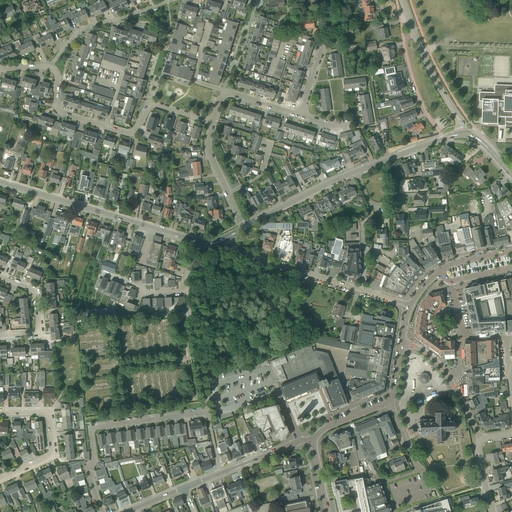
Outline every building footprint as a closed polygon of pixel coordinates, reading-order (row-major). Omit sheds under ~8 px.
[(35,11),(42,8),(38,0),(31,0),(32,0),(22,5),(24,9),(23,9),(25,14),(28,13),(28,12),(34,9),(35,11)] [(99,0),(95,2),(101,14),(107,11),(107,9),(110,8),(106,0),(100,3),(99,0)] [(113,0),(106,0),(110,8),(113,7),(115,12),(121,9),(117,0),(114,1),(113,0)] [(117,0),(121,9),(128,6),(127,3),(130,2),(128,0),(117,0)] [(237,7),(236,10),(242,12),(241,13),(244,14),(246,8),(244,7),(245,0),(238,0),(237,7)] [(274,0),(273,1),(268,1),(269,9),(285,6),(283,0),(274,0)] [(358,0),(359,4),(362,4),(362,5),(362,7),(364,7),(365,9),(365,15),(363,15),(364,21),(371,20),(371,15),(373,14),(372,6),(370,6),(368,0),(358,0)] [(204,13),(210,15),(214,3),(207,1),(204,13)] [(93,5),(86,7),(90,14),(93,13),(95,17),(101,14),(95,2),(92,3),(93,5)] [(214,3),(210,15),(217,17),(220,5),(214,3)] [(179,11),(177,17),(180,18),(181,16),(184,17),(185,15),(188,16),(191,7),(184,5),(182,12),(179,11)] [(1,11),(3,16),(5,20),(15,15),(16,16),(21,13),(18,7),(13,10),(12,6),(1,11)] [(78,12),(77,13),(81,21),(88,18),(87,15),(90,14),(86,7),(81,10),(80,8),(76,9),(78,12)] [(191,7),(188,16),(192,17),(191,19),(194,20),(195,18),(196,14),(197,9),(191,7)] [(67,13),(70,20),(73,19),(75,24),(81,21),(77,13),(75,14),(73,10),(70,12),(69,10),(66,11),(67,13)] [(63,20),(59,22),(63,31),(70,28),(67,22),(70,20),(67,13),(61,16),(63,20)] [(259,17),(257,23),(265,25),(266,22),(268,22),(269,20),(259,17)] [(54,19),(48,22),(51,29),(52,29),(53,32),(56,31),(57,34),(63,31),(59,22),(56,23),(54,19)] [(296,20),(297,23),(297,25),(302,24),(303,29),(314,28),(313,20),(304,21),(304,19),(296,20)] [(227,24),(226,27),(236,31),(238,24),(226,20),(225,23),(227,24)] [(47,35),(43,37),(47,45),(54,42),(52,37),(55,36),(53,32),(52,29),(51,29),(48,22),(48,21),(44,23),(48,31),(45,32),(47,35)] [(176,23),(174,30),(186,34),(187,31),(185,30),(186,26),(176,23)] [(257,23),(255,29),(265,32),(266,29),(263,28),(265,25),(257,23)] [(377,29),(376,29),(378,40),(388,38),(387,28),(383,29),(382,27),(383,27),(382,23),(374,24),(374,28),(377,28),(377,29)] [(223,30),(221,34),(234,38),(236,31),(226,27),(225,30),(223,30)] [(118,43),(122,31),(115,29),(114,32),(111,32),(109,38),(112,39),(113,37),(116,38),(115,43),(118,44),(118,43)] [(130,45),(131,45),(132,45),(133,43),(132,43),(133,40),(134,40),(136,31),(130,29),(128,33),(129,33),(126,41),(130,42),(129,43),(130,45)] [(255,29),(254,35),(261,37),(262,35),(264,35),(265,32),(255,29)] [(142,38),(148,40),(151,32),(144,30),(143,33),(143,34),(142,38)] [(174,30),(172,37),(182,40),(183,36),(185,37),(186,34),(174,30)] [(87,37),(86,40),(95,43),(98,33),(92,31),(91,35),(88,34),(87,34),(86,36),(87,37)] [(126,41),(129,33),(128,33),(122,31),(118,43),(121,43),(122,40),(126,41)] [(136,31),(134,40),(141,42),(142,38),(143,34),(143,33),(136,31)] [(151,32),(148,40),(155,42),(157,34),(151,32)] [(38,33),(32,36),(36,45),(39,43),(41,48),(47,45),(43,37),(40,38),(38,33)] [(223,37),(221,41),(232,44),(234,38),(221,34),(220,37),(223,37)] [(261,37),(254,35),(252,41),(262,44),(264,38),(261,37)] [(24,44),(28,53),(34,50),(33,48),(36,46),(36,45),(32,36),(29,37),(23,40),(24,44)] [(301,45),(304,46),(312,49),(314,43),(311,42),(312,38),(304,36),(303,39),(301,45)] [(172,37),(170,44),(185,48),(186,45),(181,43),(182,40),(172,37)] [(19,40),(12,43),(15,50),(18,48),(22,56),(28,53),(24,44),(21,45),(19,40)] [(84,43),(83,46),(85,46),(90,48),(91,48),(91,49),(92,49),(92,48),(94,49),(96,43),(95,43),(86,40),(86,43),(85,43),(84,43)] [(3,48),(7,57),(13,54),(12,51),(15,50),(12,43),(12,41),(6,44),(6,43),(2,45),(3,48)] [(218,43),(217,47),(230,51),(232,44),(221,41),(220,44),(218,43)] [(249,50),(256,52),(257,49),(260,50),(261,47),(249,43),(248,47),(249,48),(249,50)] [(361,45),(362,51),(367,51),(377,50),(376,43),(361,45)] [(185,48),(170,44),(168,50),(177,54),(179,50),(184,51),(185,48)] [(82,45),(80,51),(87,54),(87,53),(90,54),(91,49),(91,48),(90,48),(85,46),(83,46),(82,45)] [(304,46),(302,52),(310,55),(312,49),(304,46)] [(382,59),(379,60),(380,65),(389,64),(388,60),(389,60),(394,60),(393,54),(395,54),(393,46),(392,46),(387,47),(380,48),(381,55),(382,54),(382,59)] [(218,51),(217,54),(227,58),(230,51),(217,47),(216,50),(218,51)] [(141,58),(148,60),(150,54),(147,53),(144,52),(141,51),(138,50),(137,52),(139,53),(137,57),(141,58)] [(249,50),(247,56),(258,59),(259,57),(255,56),(256,52),(249,50)] [(301,55),(300,58),(308,61),(310,55),(302,52),(300,51),(299,54),(301,55)] [(330,55),(331,62),(340,61),(339,53),(330,55)] [(214,57),(213,61),(225,65),(227,58),(217,54),(216,58),(214,57)] [(75,56),(73,63),(83,66),(83,65),(84,62),(87,63),(88,60),(85,59),(78,57),(75,56)] [(247,56),(245,62),(252,65),(254,61),(260,63),(260,60),(258,59),(247,56)] [(141,58),(139,64),(146,66),(148,60),(141,58)] [(308,61),(300,58),(298,65),(306,67),(308,61)] [(169,75),(176,77),(179,67),(176,66),(177,61),(174,60),(173,63),(169,75)] [(214,65),(213,68),(223,71),(224,70),(225,67),(225,65),(213,61),(212,64),(214,65)] [(331,62),(332,69),(341,68),(340,61),(331,62)] [(162,73),(169,75),(173,63),(170,62),(169,64),(166,63),(162,73)] [(252,65),(245,62),(243,68),(250,71),(252,65)] [(71,69),(74,70),(79,71),(81,72),(81,71),(83,66),(73,63),(71,69)] [(139,64),(137,70),(144,72),(146,66),(139,64)] [(176,77),(183,79),(187,67),(183,66),(183,68),(179,67),(176,77)] [(294,70),(292,76),(302,79),(304,73),(296,70),(297,67),(291,66),(290,68),(294,70)] [(187,67),(183,79),(190,82),(193,71),(189,70),(190,68),(187,67)] [(394,67),(384,69),(386,77),(387,76),(388,76),(390,83),(389,84),(390,91),(394,90),(395,92),(401,90),(401,89),(404,88),(403,82),(403,80),(402,81),(400,73),(395,74),(394,67)] [(206,71),(206,73),(205,73),(221,78),(223,71),(213,68),(212,71),(210,70),(209,72),(206,71)] [(341,68),(332,69),(333,76),(342,75),(341,68)] [(137,70),(134,69),(133,71),(136,72),(135,76),(143,79),(144,72),(137,70)] [(74,70),(72,76),(80,78),(82,71),(81,71),(81,72),(79,71),(74,70)] [(205,73),(206,73),(205,73),(205,75),(208,76),(207,77),(210,78),(208,82),(219,85),(221,78),(205,73)] [(80,78),(72,76),(70,82),(78,84),(80,78)] [(294,79),(292,82),(300,85),(302,79),(292,76),(291,78),(294,79)] [(30,79),(24,77),(20,91),(23,91),(24,87),(28,88),(30,79)] [(137,81),(136,85),(144,88),(146,81),(135,78),(135,80),(137,81)] [(365,78),(358,79),(359,88),(366,87),(365,78)] [(4,89),(7,90),(10,80),(4,79),(2,84),(0,83),(0,92),(3,93),(4,89)] [(30,79),(28,88),(31,89),(29,94),(35,95),(38,87),(35,86),(36,81),(30,79)] [(237,86),(243,88),(246,81),(240,79),(237,86)] [(243,88),(250,90),(253,80),(250,79),(249,82),(246,81),(243,88)] [(358,79),(350,80),(352,89),(359,88),(358,79)] [(9,95),(15,97),(17,91),(18,88),(15,87),(16,82),(10,80),(7,90),(10,91),(9,95)] [(255,93),(256,92),(258,84),(259,82),(253,80),(250,90),(253,91),(253,92),(255,93)] [(352,89),(350,80),(343,81),(344,90),(352,89)] [(51,93),(52,92),(51,91),(52,89),(48,88),(49,84),(42,82),(41,87),(38,87),(35,95),(42,97),(43,95),(47,96),(48,94),(50,95),(51,93)] [(291,82),(289,88),(298,91),(300,91),(300,89),(300,88),(299,87),(300,85),(292,82),(291,82)] [(258,94),(261,95),(265,84),(262,83),(261,85),(258,84),(256,92),(258,93),(258,94)] [(136,87),(134,91),(142,94),(142,93),(143,93),(144,93),(144,91),(144,90),(143,90),(144,88),(136,85),(132,84),(132,86),(136,87)] [(265,95),(268,96),(270,88),(271,86),(265,84),(261,95),(264,96),(265,96),(265,95)] [(118,92),(118,93),(120,93),(125,95),(126,89),(123,87),(120,86),(118,92)] [(270,88),(268,96),(274,98),(276,90),(277,88),(274,87),(273,89),(270,88)] [(480,92),(479,101),(483,102),(483,113),(482,121),(482,124),(498,124),(498,123),(506,124),(506,122),(511,122),(511,87),(495,87),(495,93),(480,92)] [(289,88),(287,94),(288,94),(296,97),(297,95),(298,95),(299,94),(299,92),(300,91),(298,91),(289,88)] [(319,90),(320,97),(329,96),(328,88),(319,90)] [(134,91),(131,90),(129,96),(132,97),(140,100),(142,94),(134,91)] [(63,104),(69,106),(72,98),(73,95),(70,94),(69,95),(64,94),(61,92),(60,99),(64,100),(63,104)] [(296,97),(288,94),(287,100),(285,99),(284,101),(287,102),(287,101),(294,103),(296,97)] [(359,96),(360,103),(369,102),(368,94),(359,96)] [(320,97),(321,104),(330,103),(329,96),(320,97)] [(408,97),(392,100),(393,106),(398,105),(399,110),(402,109),(413,106),(413,104),(412,100),(412,101),(411,99),(409,100),(408,97)] [(29,106),(28,109),(36,112),(38,104),(35,104),(36,100),(27,98),(25,105),(29,106)] [(69,106),(76,108),(78,100),(72,98),(69,106)] [(128,98),(126,104),(134,106),(135,106),(136,104),(135,103),(136,100),(128,98)] [(76,108),(82,110),(84,102),(78,100),(76,108)] [(82,110),(88,112),(91,102),(85,100),(84,102),(82,110)] [(88,112),(94,114),(97,104),(97,103),(91,102),(88,112)] [(360,103),(361,111),(371,109),(369,102),(360,103)] [(330,103),(321,104),(322,112),(331,110),(330,103)] [(94,114),(100,116),(102,108),(103,106),(97,104),(94,114)] [(126,104),(124,110),(132,112),(134,106),(126,104)] [(226,124),(232,126),(232,123),(235,116),(237,108),(231,106),(229,114),(231,114),(230,119),(227,118),(226,124)] [(102,108),(100,116),(106,118),(108,110),(102,108)] [(241,117),(243,110),(237,108),(235,116),(241,117)] [(361,111),(363,118),(372,116),(371,109),(361,111)] [(124,110),(123,116),(122,116),(130,118),(132,112),(124,110)] [(247,119),(249,112),(243,110),(241,117),(247,119)] [(398,116),(400,121),(402,121),(404,126),(410,123),(409,120),(417,116),(415,110),(408,113),(408,112),(398,116)] [(253,121),(255,114),(249,112),(247,119),(253,121)] [(122,116),(123,116),(117,114),(116,117),(122,119),(121,122),(128,124),(130,118),(122,116)] [(249,131),(252,132),(255,133),(256,131),(253,130),(255,122),(258,123),(258,125),(261,125),(263,119),(260,118),(261,116),(255,114),(253,121),(250,129),(249,131)] [(264,124),(271,126),(273,118),(266,115),(264,124)] [(41,128),(43,129),(47,118),(40,116),(38,124),(41,125),(41,128)] [(150,133),(155,135),(157,136),(159,131),(154,130),(158,120),(157,119),(158,118),(157,117),(155,116),(155,117),(154,119),(150,117),(146,128),(151,130),(150,133)] [(372,116),(363,118),(364,125),(373,123),(372,116)] [(50,135),(54,136),(57,125),(52,123),(54,120),(47,118),(43,129),(46,130),(47,127),(52,129),(50,135)] [(172,125),(173,120),(166,118),(163,129),(170,132),(172,125)] [(273,118),(271,126),(278,129),(281,120),(273,118)] [(176,141),(184,144),(186,136),(185,136),(186,134),(183,134),(186,124),(179,122),(176,132),(179,133),(179,134),(178,134),(176,141)] [(58,133),(66,136),(69,124),(65,123),(65,124),(62,123),(61,126),(57,125),(54,136),(57,137),(58,133)] [(282,131),(288,133),(291,125),(285,123),(282,131)] [(411,123),(405,125),(408,130),(410,132),(415,129),(418,133),(422,131),(421,130),(424,128),(420,123),(418,125),(417,124),(414,126),(411,123)] [(69,124),(66,136),(72,138),(73,135),(76,126),(69,124)] [(288,133),(294,134),(297,127),(291,125),(288,133)] [(189,136),(193,137),(198,139),(201,129),(192,126),(189,136)] [(222,134),(229,136),(229,135),(233,137),(234,133),(233,132),(234,129),(225,126),(222,134)] [(294,134),(300,136),(303,129),(297,127),(294,134)] [(303,137),(306,138),(309,131),(303,129),(300,136),(299,139),(302,140),(303,137)] [(81,140),(88,142),(91,132),(84,130),(83,135),(79,133),(78,136),(77,137),(76,140),(81,141),(81,140)] [(309,131),(306,138),(312,140),(315,133),(309,131)] [(91,132),(88,142),(94,144),(93,147),(98,149),(101,139),(97,138),(98,134),(91,132)] [(325,146),(326,144),(329,135),(322,133),(319,142),(322,143),(322,145),(325,146)] [(25,148),(28,137),(24,135),(20,147),(25,148)] [(232,146),(233,146),(234,146),(236,147),(236,146),(237,143),(240,143),(241,140),(233,137),(229,135),(229,136),(227,144),(232,146)] [(329,135),(326,144),(329,145),(329,146),(332,147),(333,146),(336,137),(329,135)] [(369,139),(375,151),(383,147),(376,135),(369,139)] [(103,144),(113,147),(115,139),(105,136),(103,144)] [(149,136),(147,143),(151,144),(156,145),(155,147),(160,148),(162,140),(154,137),(149,136)] [(118,149),(128,152),(131,144),(121,141),(118,149)] [(358,148),(354,150),(358,157),(364,154),(359,144),(357,146),(358,148)] [(443,150),(440,150),(442,159),(443,158),(443,162),(447,161),(450,158),(454,151),(449,147),(448,147),(446,145),(443,150)] [(135,156),(144,158),(147,149),(137,146),(135,156)] [(238,156),(243,158),(243,157),(244,153),(246,153),(247,150),(236,146),(236,147),(234,146),(233,146),(232,146),(231,151),(232,151),(231,154),(231,153),(231,154),(238,156)] [(298,156),(302,157),(305,155),(306,151),(294,147),(298,156)] [(13,162),(10,161),(13,151),(9,149),(5,160),(6,160),(4,167),(11,169),(13,162)] [(358,157),(354,150),(350,152),(349,149),(342,152),(346,162),(350,160),(351,163),(354,161),(354,160),(358,157)] [(82,150),(81,155),(97,160),(98,155),(94,154),(92,153),(82,150)] [(450,158),(447,161),(453,165),(455,162),(459,165),(461,162),(464,159),(464,158),(454,151),(450,158)] [(256,153),(255,157),(256,157),(255,161),(260,163),(263,154),(257,152),(256,153)] [(337,157),(330,161),(334,169),(346,163),(341,153),(336,156),(337,157)] [(23,154),(21,161),(24,162),(23,166),(24,166),(23,168),(22,173),(30,175),(31,170),(32,168),(28,167),(29,163),(30,159),(28,159),(28,158),(26,158),(27,155),(24,154),(23,154)] [(237,156),(235,160),(237,160),(236,163),(243,166),(247,167),(247,166),(248,162),(250,163),(251,161),(252,160),(243,157),(243,158),(238,156),(238,157),(237,156)] [(182,168),(182,171),(200,169),(199,162),(197,162),(196,158),(188,159),(189,163),(192,163),(192,166),(189,167),(189,166),(186,167),(182,168)] [(334,169),(330,161),(329,159),(324,162),(322,161),(321,163),(320,164),(320,166),(321,168),(323,169),(324,168),(326,171),(327,173),(334,169)] [(415,168),(419,167),(416,159),(402,165),(407,177),(416,173),(415,168)] [(38,174),(39,174),(38,177),(45,180),(47,171),(43,170),(46,163),(42,162),(38,174)] [(311,170),(307,172),(311,181),(318,177),(316,174),(320,172),(316,162),(309,166),(311,170)] [(291,169),(288,164),(284,166),(289,176),(293,174),(291,169)] [(65,186),(71,187),(75,173),(77,166),(73,165),(71,171),(68,178),(67,178),(65,186)] [(243,166),(240,173),(246,176),(248,171),(251,172),(252,170),(252,169),(252,168),(249,168),(249,167),(247,166),(247,167),(243,166)] [(469,167),(463,172),(466,176),(469,179),(471,177),(476,183),(478,181),(480,184),(485,180),(483,177),(486,174),(485,174),(485,173),(484,171),(483,172),(481,169),(477,172),(476,170),(473,172),(472,171),(469,167)] [(200,169),(182,171),(179,171),(179,177),(185,176),(184,173),(187,173),(193,172),(193,176),(201,175),(200,169)] [(50,181),(58,184),(60,176),(57,175),(58,171),(54,170),(50,181)] [(311,181),(307,172),(303,174),(301,170),(294,173),(299,183),(303,181),(304,184),(311,181)] [(81,175),(78,190),(84,191),(84,190),(87,191),(87,189),(91,190),(95,173),(90,172),(89,178),(86,177),(86,176),(81,175)] [(266,177),(270,185),(274,183),(270,174),(266,177)] [(287,181),(283,183),(288,192),(295,188),(289,176),(285,178),(287,181)] [(415,182),(410,183),(411,190),(415,190),(416,190),(423,189),(423,184),(426,183),(425,177),(414,179),(415,182)] [(94,195),(94,196),(98,197),(99,196),(100,197),(101,193),(107,194),(110,180),(104,178),(103,184),(98,182),(94,195)] [(119,190),(116,189),(117,187),(118,187),(119,184),(118,184),(118,182),(113,180),(110,191),(112,191),(109,199),(116,201),(119,190)] [(288,192),(283,183),(281,184),(279,181),(274,183),(280,196),(288,192)] [(194,184),(195,191),(203,190),(203,194),(211,194),(210,186),(203,186),(203,184),(194,184)] [(493,190),(491,191),(494,194),(495,193),(497,195),(500,193),(503,197),(509,191),(504,186),(501,189),(499,185),(498,186),(496,184),(491,188),(493,190)] [(267,192),(261,196),(260,196),(264,202),(264,204),(273,199),(272,197),(275,195),(273,191),(270,185),(265,187),(266,189),(267,192)] [(337,193),(340,197),(342,203),(349,199),(357,195),(354,189),(349,187),(348,186),(345,189),(337,193)] [(127,205),(136,207),(138,199),(133,197),(134,194),(133,194),(134,190),(130,189),(128,196),(129,197),(127,205)] [(244,192),(249,202),(252,200),(253,203),(255,207),(264,202),(260,196),(261,196),(260,195),(259,192),(255,195),(251,197),(247,191),(244,192)] [(417,193),(417,196),(414,196),(414,205),(424,205),(425,200),(427,199),(427,192),(417,193)] [(322,198),(323,199),(327,207),(328,208),(339,203),(335,195),(332,196),(331,193),(322,198)] [(166,204),(165,204),(165,205),(166,205),(164,212),(165,212),(164,216),(170,218),(173,210),(169,209),(172,199),(167,197),(167,198),(166,204)] [(207,198),(207,210),(213,209),(213,207),(216,207),(216,197),(207,198)] [(22,219),(23,219),(21,226),(25,227),(25,225),(26,225),(27,221),(28,221),(31,211),(26,209),(27,206),(24,205),(25,202),(21,201),(21,200),(14,198),(12,206),(23,209),(25,209),(22,219)] [(141,209),(148,211),(150,205),(152,205),(153,201),(144,199),(141,209)] [(323,199),(316,203),(319,208),(316,210),(320,217),(325,214),(322,210),(327,207),(323,199)] [(151,212),(159,214),(161,207),(157,206),(159,202),(155,200),(151,212)] [(507,216),(511,213),(511,208),(508,201),(497,206),(500,215),(511,243),(511,242),(511,226),(511,227),(507,216)] [(177,212),(176,216),(180,217),(179,221),(189,224),(192,214),(188,214),(188,215),(183,213),(184,210),(185,210),(186,209),(186,208),(186,207),(186,206),(184,203),(183,204),(179,203),(179,204),(180,204),(177,212)] [(46,215),(44,221),(48,222),(51,212),(47,211),(48,210),(45,209),(45,208),(37,205),(34,214),(38,215),(39,214),(43,215),(43,214),(46,215)] [(309,205),(298,210),(300,215),(301,217),(306,215),(307,218),(314,215),(317,222),(321,222),(319,218),(315,209),(312,211),(309,205)] [(216,216),(216,219),(223,218),(221,209),(209,211),(209,216),(214,216),(214,217),(216,216)] [(415,211),(415,220),(427,219),(426,211),(415,211)] [(67,222),(63,221),(65,214),(60,213),(56,212),(53,222),(59,224),(58,226),(65,229),(67,222)] [(192,221),(195,222),(193,227),(203,230),(205,222),(197,220),(199,213),(195,212),(192,221)] [(396,215),(396,220),(396,225),(400,225),(401,232),(408,232),(408,228),(409,228),(408,219),(404,220),(404,215),(396,215)] [(468,217),(468,218),(470,229),(474,245),(475,245),(475,249),(485,247),(481,226),(480,226),(478,216),(475,217),(475,215),(468,217)] [(495,228),(492,216),(483,218),(484,221),(485,227),(484,227),(485,231),(491,229),(495,247),(509,244),(511,243),(500,215),(496,215),(499,229),(495,230),(495,228)] [(71,227),(69,233),(75,235),(75,233),(79,234),(81,228),(82,228),(82,227),(81,227),(83,220),(76,217),(74,222),(74,224),(76,225),(75,228),(71,227)] [(468,218),(460,220),(462,229),(460,229),(460,231),(456,232),(458,240),(460,240),(461,244),(455,245),(457,253),(462,252),(463,252),(464,252),(466,252),(466,251),(467,251),(475,249),(475,245),(474,245),(470,229),(468,218)] [(89,234),(94,236),(97,224),(89,221),(86,230),(90,231),(89,234)] [(45,232),(44,236),(49,237),(50,234),(53,225),(48,223),(47,225),(45,232)] [(100,238),(101,233),(105,235),(102,244),(108,246),(112,235),(112,232),(110,232),(111,228),(102,225),(101,229),(98,229),(96,236),(100,238)] [(383,248),(388,248),(388,234),(386,234),(386,229),(382,229),(382,230),(377,230),(377,239),(383,239),(383,248)] [(489,247),(489,248),(493,247),(495,247),(491,229),(485,231),(488,246),(489,246),(489,247)] [(110,240),(108,246),(113,248),(114,243),(122,246),(124,241),(126,236),(123,235),(124,232),(118,230),(116,235),(116,236),(112,235),(111,238),(110,240)] [(454,256),(448,232),(444,232),(436,234),(437,238),(438,242),(439,248),(440,248),(443,259),(447,258),(450,257),(454,256)] [(262,248),(270,251),(273,243),(272,243),(274,236),(270,234),(269,237),(266,236),(265,240),(264,240),(262,248)] [(137,256),(141,246),(144,239),(140,238),(140,237),(139,236),(138,235),(137,236),(134,235),(133,239),(132,238),(129,249),(132,251),(131,253),(137,256)] [(65,249),(72,251),(76,240),(69,237),(65,249)] [(76,251),(80,253),(84,238),(80,237),(76,251)] [(280,239),(277,251),(278,251),(277,254),(286,256),(286,254),(288,255),(288,254),(292,254),(292,243),(280,239)] [(331,265),(341,268),(343,262),(346,250),(341,249),(343,245),(342,241),(336,239),(331,255),(327,253),(326,259),(322,257),(319,266),(320,267),(321,268),(322,268),(323,268),(326,268),(327,265),(331,266),(331,265)] [(408,240),(408,242),(409,254),(414,260),(416,262),(420,265),(421,264),(426,270),(433,265),(422,249),(422,248),(421,247),(423,246),(422,245),(420,244),(417,246),(413,239),(410,241),(410,240),(408,240)] [(153,241),(146,264),(156,267),(161,250),(163,246),(163,244),(153,241)] [(302,245),(303,242),(299,241),(298,243),(295,256),(296,256),(295,260),(298,261),(300,262),(301,262),(304,254),(300,252),(302,245)] [(394,258),(391,261),(415,281),(419,277),(421,275),(425,270),(419,265),(420,265),(416,262),(414,260),(409,254),(408,242),(392,241),(392,245),(399,245),(398,256),(398,257),(394,258)] [(319,252),(317,251),(316,252),(316,253),(313,253),(314,250),(312,249),(312,244),(307,244),(307,249),(308,249),(305,256),(306,257),(307,255),(309,256),(307,263),(314,265),(315,261),(316,262),(318,255),(319,252)] [(432,244),(427,247),(433,256),(437,263),(440,261),(437,256),(439,255),(432,244)] [(176,256),(174,256),(175,253),(176,253),(177,249),(176,249),(176,248),(168,245),(165,253),(171,255),(167,269),(174,271),(176,265),(173,264),(176,256)] [(424,247),(422,248),(422,249),(433,265),(437,263),(433,256),(427,247),(425,248),(424,247)] [(343,262),(341,268),(340,270),(344,271),(343,274),(351,276),(359,278),(361,270),(360,270),(360,256),(360,248),(349,249),(347,249),(346,250),(343,262)] [(118,267),(125,269),(129,257),(122,255),(118,267)] [(12,262),(11,267),(11,268),(13,269),(14,268),(17,269),(20,261),(14,259),(12,262)] [(20,261),(17,269),(23,271),(26,264),(20,261)] [(386,268),(382,274),(401,284),(409,289),(415,281),(391,261),(386,268)] [(104,263),(101,270),(113,275),(116,268),(104,263)] [(139,277),(142,276),(142,266),(134,263),(133,265),(136,266),(137,270),(134,272),(132,272),(132,282),(133,282),(136,282),(137,282),(136,281),(139,281),(139,277)] [(142,276),(142,279),(145,279),(145,284),(148,283),(148,284),(149,284),(151,284),(152,284),(152,283),(152,274),(149,274),(147,272),(146,267),(142,266),(142,276)] [(27,275),(33,278),(36,270),(30,267),(27,275)] [(36,270),(33,278),(39,280),(42,272),(36,270)] [(164,283),(164,272),(163,272),(159,272),(159,276),(157,278),(154,278),(154,288),(155,288),(156,289),(158,289),(159,288),(161,288),(161,283),(164,283)] [(171,275),(164,272),(164,283),(164,284),(167,283),(168,287),(171,287),(171,288),(174,288),(174,287),(175,287),(175,280),(173,280),(171,279),(171,275)] [(382,274),(381,281),(379,287),(382,288),(381,290),(386,291),(389,292),(403,298),(405,295),(406,293),(409,289),(401,284),(382,274)] [(98,279),(96,286),(104,289),(107,283),(108,280),(103,278),(101,281),(98,279)] [(511,318),(511,309),(511,301),(509,292),(506,280),(499,281),(500,282),(504,301),(504,303),(506,316),(506,319),(511,318)] [(107,283),(104,289),(112,293),(116,283),(111,281),(109,284),(107,283)] [(472,288),(464,290),(467,303),(474,334),(506,333),(505,314),(504,301),(500,282),(472,288)] [(116,283),(112,293),(121,296),(124,290),(120,288),(121,285),(116,283)] [(124,290),(121,296),(129,300),(130,297),(134,298),(135,295),(136,295),(137,292),(136,292),(137,291),(130,289),(130,290),(127,291),(124,290)] [(440,354),(441,354),(444,354),(445,358),(455,358),(455,353),(455,351),(455,345),(454,339),(449,339),(442,334),(441,336),(440,335),(441,333),(434,328),(435,322),(433,321),(435,321),(436,318),(434,317),(434,316),(436,317),(437,314),(435,312),(436,312),(437,313),(441,308),(440,306),(441,305),(442,305),(443,306),(446,306),(443,291),(430,294),(430,295),(429,295),(421,304),(421,305),(420,306),(419,311),(418,312),(416,329),(415,330),(416,330),(416,334),(415,334),(415,336),(417,337),(420,339),(420,340),(439,354),(440,354)] [(129,300),(121,296),(119,303),(124,305),(125,307),(124,308),(133,312),(131,314),(135,314),(138,308),(135,307),(135,305),(135,304),(132,303),(131,304),(128,303),(129,300)] [(178,302),(175,302),(175,312),(180,312),(180,308),(182,306),(185,306),(184,297),(184,296),(183,296),(181,296),(180,297),(178,297),(178,302)] [(156,303),(153,303),(153,313),(158,313),(158,310),(160,307),(163,307),(162,298),(162,297),(161,297),(159,297),(158,298),(156,298),(156,303)] [(175,312),(175,302),(172,302),(171,297),(169,298),(169,297),(168,297),(166,297),(165,297),(165,298),(164,298),(165,307),(168,307),(170,309),(170,313),(175,312)] [(153,313),(153,303),(150,303),(149,299),(147,299),(147,298),(146,298),(144,298),(143,298),(143,299),(143,308),(146,308),(148,310),(148,314),(153,313)] [(332,313),(332,315),(333,315),(335,318),(337,319),(339,319),(337,326),(342,327),(343,325),(344,320),(341,319),(343,313),(344,307),(336,304),(335,308),(334,308),(332,313)] [(390,318),(391,314),(387,313),(387,312),(382,311),(381,315),(377,314),(375,320),(380,322),(381,319),(386,320),(389,320),(390,318)] [(362,315),(357,346),(371,348),(371,349),(380,351),(380,350),(390,352),(390,350),(392,339),(394,326),(384,324),(384,326),(363,322),(365,315),(362,315)] [(342,327),(340,340),(346,341),(349,341),(349,342),(355,343),(358,327),(343,325),(342,327)] [(468,369),(468,376),(477,376),(488,376),(489,381),(500,380),(498,340),(464,342),(465,360),(466,360),(466,369),(468,369)] [(43,343),(37,344),(37,352),(38,355),(38,356),(47,355),(47,351),(44,351),(43,344),(43,343)] [(329,403),(327,404),(330,413),(337,410),(336,408),(348,403),(328,353),(315,351),(313,352),(310,345),(271,361),(284,395),(283,395),(286,402),(322,387),(329,403)] [(361,355),(388,359),(390,352),(380,350),(380,351),(371,349),(370,349),(369,351),(364,350),(364,354),(362,353),(361,355)] [(348,353),(347,360),(355,361),(359,362),(387,367),(388,359),(361,355),(348,353)] [(355,361),(354,369),(357,369),(386,374),(387,367),(359,362),(355,361)] [(365,378),(369,379),(385,381),(386,374),(357,369),(354,369),(345,367),(344,375),(365,378)] [(424,385),(431,379),(426,372),(418,378),(424,385)] [(468,376),(469,385),(477,384),(477,385),(484,384),(489,384),(490,384),(493,383),(500,382),(500,380),(489,381),(488,376),(477,376),(468,376)] [(365,378),(364,381),(369,382),(373,393),(384,388),(385,381),(369,379),(365,378)] [(355,379),(353,380),(360,398),(373,393),(369,382),(364,381),(360,380),(360,382),(359,382),(358,380),(355,379)] [(360,398),(353,380),(349,382),(350,384),(349,384),(350,386),(348,387),(349,389),(348,389),(353,401),(360,398)] [(22,387),(22,382),(16,382),(16,389),(8,389),(8,398),(12,398),(12,399),(15,399),(15,398),(19,398),(19,395),(21,395),(21,387),(22,387)] [(479,394),(485,393),(488,393),(494,392),(493,383),(490,384),(489,384),(484,384),(477,385),(477,384),(469,385),(469,395),(478,395),(478,393),(479,393),(479,394)] [(43,388),(44,398),(55,398),(55,388),(43,388)] [(475,406),(477,409),(485,408),(484,405),(483,403),(480,405),(480,404),(478,405),(475,398),(469,401),(472,408),(475,406)] [(61,404),(61,410),(73,409),(73,407),(71,407),(70,399),(63,400),(63,404),(61,404)] [(260,428),(266,438),(269,445),(286,438),(288,432),(286,426),(284,426),(276,405),(261,409),(252,412),(254,417),(252,418),(258,428),(260,428)] [(485,408),(477,409),(476,410),(478,414),(476,415),(480,424),(481,423),(484,429),(495,428),(494,418),(489,419),(488,416),(486,416),(484,412),(486,411),(485,408)] [(419,432),(418,432),(420,432),(420,435),(419,436),(420,436),(423,436),(426,436),(427,436),(435,435),(435,442),(445,441),(444,431),(453,431),(453,432),(454,432),(454,431),(456,428),(457,428),(457,427),(456,428),(456,425),(457,424),(456,424),(453,422),(454,421),(453,421),(453,422),(451,422),(451,416),(445,416),(444,416),(444,413),(445,412),(444,411),(443,412),(435,412),(434,412),(435,413),(435,416),(434,416),(434,417),(435,417),(435,419),(432,419),(432,418),(432,419),(429,419),(429,418),(428,418),(428,419),(426,419),(426,418),(425,419),(422,419),(420,419),(419,419),(419,420),(419,423),(418,423),(418,424),(419,424),(419,432)] [(387,414),(381,417),(388,434),(390,438),(395,435),(387,414)] [(508,414),(502,415),(502,420),(501,420),(502,429),(503,429),(503,428),(509,427),(509,422),(508,414)] [(498,417),(494,418),(495,428),(495,429),(502,428),(502,429),(501,420),(502,420),(502,415),(498,416),(498,417)] [(381,417),(375,419),(378,428),(380,433),(383,442),(383,441),(385,441),(386,440),(386,439),(386,438),(385,435),(388,434),(381,417)] [(189,422),(190,432),(191,437),(207,435),(207,431),(206,422),(201,423),(201,419),(196,420),(196,421),(189,422)] [(355,428),(352,430),(358,461),(365,458),(367,463),(377,459),(378,460),(387,456),(386,453),(386,452),(383,441),(383,442),(380,433),(378,428),(375,419),(355,427),(355,428)] [(16,437),(16,440),(23,438),(23,429),(20,429),(20,422),(12,422),(12,429),(17,429),(17,435),(16,437)] [(175,424),(176,431),(177,434),(180,434),(182,435),(183,444),(185,443),(188,443),(187,440),(186,430),(183,431),(182,423),(179,423),(176,423),(176,424),(175,424)] [(178,445),(177,434),(176,431),(173,432),(172,424),(170,425),(170,424),(167,424),(167,425),(165,425),(165,428),(166,428),(167,436),(171,435),(172,436),(173,445),(175,445),(175,449),(179,448),(178,445)] [(168,444),(167,436),(166,428),(165,428),(162,428),(162,426),(159,426),(156,426),(156,427),(155,427),(156,429),(157,437),(161,437),(162,438),(163,445),(168,444)] [(158,446),(157,437),(156,429),(153,430),(152,427),(151,427),(150,427),(147,427),(148,428),(146,428),(147,436),(147,439),(151,438),(153,439),(154,446),(158,446)] [(408,430),(410,435),(416,433),(413,427),(408,430)] [(149,447),(147,439),(147,436),(144,436),(143,429),(140,429),(140,428),(137,429),(136,429),(136,432),(137,432),(138,440),(142,439),(143,441),(144,448),(149,447)] [(248,430),(250,435),(251,435),(251,437),(254,435),(258,444),(264,442),(261,434),(259,431),(253,433),(251,429),(248,430)] [(139,448),(138,440),(137,432),(136,432),(133,432),(133,430),(130,430),(127,430),(127,431),(126,431),(127,437),(128,441),(132,441),(133,442),(134,449),(139,448)] [(359,466),(358,461),(352,430),(332,435),(330,436),(329,438),(334,442),(335,441),(335,444),(337,446),(340,453),(338,453),(340,462),(346,461),(348,468),(359,466)] [(130,451),(128,441),(127,437),(124,437),(123,431),(120,432),(120,431),(117,431),(117,432),(117,435),(118,443),(122,442),(124,443),(125,452),(130,451)] [(120,454),(118,443),(117,435),(114,435),(114,433),(112,433),(112,432),(109,433),(107,434),(107,436),(108,436),(109,444),(112,444),(114,445),(115,452),(116,452),(116,455),(120,454)] [(110,455),(109,444),(108,436),(107,436),(104,436),(104,434),(101,434),(98,434),(98,435),(97,435),(99,445),(103,445),(104,446),(106,455),(110,455)] [(251,435),(250,435),(244,437),(246,444),(242,445),(244,453),(253,451),(250,443),(250,442),(253,441),(251,437),(251,435)] [(235,450),(231,452),(234,459),(242,456),(239,450),(242,449),(239,441),(233,444),(235,450)] [(225,444),(225,442),(219,444),(223,455),(220,456),(222,464),(231,460),(226,447),(225,444)] [(511,459),(511,458),(508,444),(502,445),(503,452),(507,451),(507,452),(506,452),(508,461),(511,460),(511,459)] [(199,465),(200,464),(196,452),(193,445),(188,446),(186,447),(189,454),(193,452),(196,462),(192,464),(194,470),(200,468),(199,465)] [(19,452),(20,454),(22,459),(29,455),(25,446),(21,448),(22,451),(19,452)] [(0,452),(0,453),(1,457),(3,461),(13,457),(9,449),(0,452)] [(196,452),(200,464),(203,471),(212,468),(210,461),(205,462),(200,451),(196,452)] [(489,455),(492,465),(500,463),(503,462),(502,459),(504,458),(502,452),(497,453),(489,455)] [(340,462),(338,453),(335,454),(328,455),(330,466),(334,466),(335,471),(339,471),(341,470),(339,463),(340,462)] [(395,468),(397,472),(405,469),(403,465),(407,463),(404,456),(400,458),(401,460),(395,463),(394,460),(389,463),(391,470),(395,468)] [(286,465),(284,465),(285,470),(290,469),(293,468),(293,469),(295,469),(295,468),(299,467),(297,458),(285,461),(286,465)] [(169,467),(174,478),(182,475),(181,473),(188,470),(185,464),(183,459),(180,460),(181,465),(175,468),(174,465),(169,467)] [(69,463),(73,476),(77,475),(75,470),(80,469),(81,469),(79,463),(80,463),(80,462),(79,463),(79,461),(69,463)] [(96,478),(101,477),(107,475),(103,462),(97,464),(98,467),(100,466),(101,470),(96,471),(95,471),(97,477),(96,478)] [(368,464),(370,467),(372,471),(377,469),(374,462),(368,464)] [(495,478),(494,478),(495,480),(495,481),(496,481),(503,479),(502,473),(506,472),(506,469),(509,468),(508,466),(507,462),(505,462),(506,467),(493,470),(495,478)] [(140,466),(143,476),(148,474),(145,464),(140,466)] [(56,471),(61,481),(69,477),(70,479),(73,478),(69,466),(66,467),(65,465),(62,467),(62,468),(56,471)] [(49,468),(43,471),(47,480),(49,479),(49,477),(52,476),(49,468)] [(291,490),(283,491),(284,496),(281,496),(273,498),(274,502),(282,500),(282,501),(287,500),(287,501),(298,499),(297,494),(302,493),(301,488),(299,476),(298,476),(297,470),(284,473),(286,479),(289,478),(291,490)] [(47,480),(43,471),(40,473),(39,472),(36,473),(37,474),(36,474),(39,481),(43,480),(44,482),(47,480)] [(73,476),(76,490),(83,488),(82,485),(80,485),(78,481),(84,480),(82,474),(83,474),(83,473),(77,475),(73,476)] [(153,479),(153,481),(155,485),(164,482),(161,473),(157,474),(158,477),(156,478),(154,474),(151,475),(153,479)] [(107,475),(101,477),(102,480),(104,479),(105,483),(100,485),(100,484),(99,484),(101,490),(100,491),(108,489),(111,488),(107,475)] [(391,511),(389,505),(387,505),(386,503),(387,502),(384,494),(383,494),(382,491),(383,491),(380,482),(365,487),(366,489),(365,490),(363,481),(367,480),(366,477),(366,476),(347,480),(346,480),(334,482),(335,487),(334,488),(335,491),(338,490),(339,495),(348,493),(347,487),(355,486),(361,511),(359,511),(391,511)] [(144,483),(140,485),(140,486),(142,491),(150,488),(148,483),(145,477),(142,478),(143,481),(144,483)] [(505,487),(498,489),(500,496),(503,496),(504,500),(510,498),(509,494),(507,495),(506,491),(509,490),(508,486),(511,485),(511,479),(504,482),(505,487)] [(24,484),(26,488),(28,492),(37,488),(34,480),(24,484)] [(240,481),(234,484),(238,495),(239,498),(242,497),(239,490),(243,488),(242,486),(240,481)] [(16,483),(11,486),(16,498),(19,497),(16,491),(19,490),(16,483)] [(131,484),(126,486),(127,489),(127,490),(128,493),(130,492),(131,495),(138,493),(136,488),(135,486),(132,487),(131,484)] [(230,494),(227,495),(229,503),(233,502),(231,497),(238,495),(234,484),(233,484),(231,485),(230,484),(227,485),(227,486),(228,488),(229,491),(230,493),(230,494)] [(16,498),(11,486),(5,488),(8,495),(10,494),(12,497),(13,497),(14,499),(16,498)] [(76,490),(80,503),(85,501),(86,501),(86,498),(84,499),(82,494),(87,493),(88,493),(86,487),(87,487),(83,488),(76,490)] [(116,494),(119,501),(127,497),(122,487),(115,490),(116,494)] [(202,487),(196,489),(200,498),(198,498),(201,505),(202,505),(207,503),(208,506),(210,505),(210,503),(212,502),(209,494),(206,495),(205,491),(204,491),(202,487)] [(222,488),(217,490),(221,501),(226,499),(222,488)] [(217,490),(212,492),(215,503),(221,501),(217,490)] [(101,500),(102,500),(103,504),(105,503),(106,507),(110,505),(110,506),(113,505),(113,504),(114,503),(113,501),(115,500),(113,493),(102,498),(103,499),(101,500)] [(181,497),(173,500),(176,507),(174,508),(175,511),(180,511),(178,506),(184,504),(181,497)] [(479,504),(477,497),(464,500),(464,497),(462,497),(463,505),(470,503),(471,506),(479,504)] [(453,511),(452,506),(449,507),(447,499),(441,501),(408,511),(453,511)] [(85,501),(80,503),(82,511),(94,511),(92,506),(87,508),(86,505),(85,501)] [(309,511),(308,508),(306,508),(305,501),(284,505),(285,511),(284,511),(309,511)]
